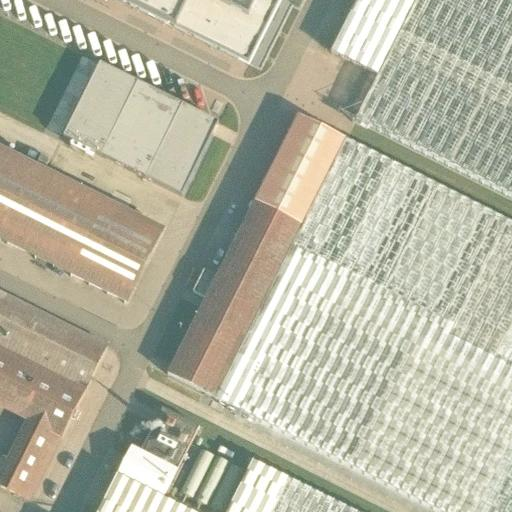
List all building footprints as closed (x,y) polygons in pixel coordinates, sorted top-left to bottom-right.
[(115,0),(247,67),(280,0),(115,0)] [(354,122),(511,201),(511,0),(357,0),(329,56),(376,79),(354,122)] [(100,65),(64,139),(182,198),(218,124),(179,104),(100,65)] [(168,376),(186,385),(438,511),(511,511),(511,224),(346,141),(298,117),(255,203),(168,376)] [(0,149),(0,241),(123,303),(160,229),(0,149)] [(62,437),(107,348),(0,294),(0,409),(26,423),(7,462),(0,458),(0,487),(28,501),(60,436),(62,437)] [(346,511),(253,465),(229,511),(188,511),(163,499),(199,429),(163,410),(141,453),(132,449),(99,511),(346,511)]
